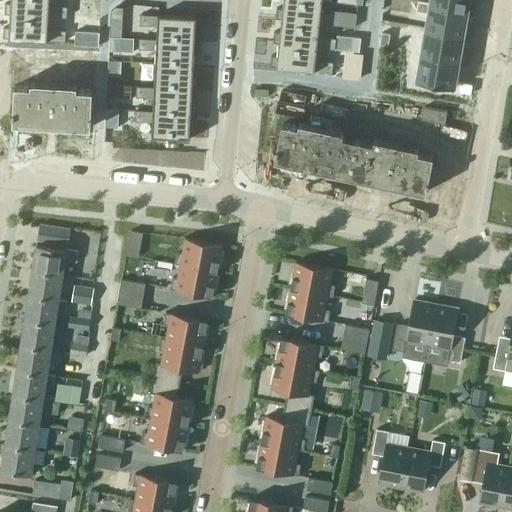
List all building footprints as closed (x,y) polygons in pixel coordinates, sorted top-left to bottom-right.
[(6,3),(5,13),(11,14),(49,16),(67,17),(68,6),(50,5),(50,0),(12,0),(12,3),(6,3)] [(69,0),(70,16),(103,16),(102,0),(69,0)] [(278,8),(277,18),(283,19),(321,23),(330,24),(331,14),(322,13),(323,0),(285,0),(284,9),(278,8)] [(419,0),(417,11),(428,13),(426,30),(465,37),(469,12),(430,5),(431,2),(419,0)] [(430,0),(431,2),(430,5),(469,12),(471,0),(430,0)] [(112,18),(111,36),(123,37),(124,7),(116,7),(112,10),(112,18)] [(334,11),(332,25),(356,27),(358,13),(334,11)] [(4,27),(4,37),(10,37),(10,39),(48,41),(48,40),(66,40),(67,30),(49,29),(49,16),(11,14),(11,27),(4,27)] [(142,14),(141,25),(159,26),(158,39),(196,42),(197,28),(203,28),(204,18),(197,18),(197,17),(160,14),(159,15),(142,14)] [(275,32),(274,42),(280,43),(318,47),(336,49),(337,39),(319,37),(321,23),(283,19),(282,32),(275,32)] [(465,37),(426,30),(421,55),(461,62),(465,37)] [(76,31),(76,45),(100,47),(100,33),(76,31)] [(383,33),(381,45),(389,46),(391,34),(383,33)] [(338,35),(336,49),(360,52),(362,38),(338,35)] [(110,36),(110,51),(134,52),(135,37),(110,36)] [(140,38),(140,49),(158,50),(157,63),(195,65),(196,52),(202,52),(202,42),(196,42),(158,39),(140,38)] [(273,55),(271,66),(278,67),(277,68),(315,72),(315,71),(333,73),(334,62),(317,60),(318,47),(280,43),(279,56),(273,55)] [(461,62),(421,55),(417,81),(456,88),(461,62)] [(44,59),(36,59),(36,71),(44,71),(44,59)] [(44,59),(44,71),(52,72),(52,60),(44,59)] [(109,60),(109,75),(121,76),(122,61),(109,60)] [(157,63),(156,87),(194,89),(194,76),(201,76),(201,66),(195,65),(157,63)] [(345,65),(344,77),(361,79),(362,67),(345,65)] [(109,85),(108,97),(132,98),(133,86),(109,85)] [(138,86),(137,97),(155,98),(154,111),(193,113),(193,100),(199,100),(200,90),(194,89),(156,87),(138,86)] [(16,90),(14,134),(41,135),(42,91),(16,90)] [(42,91),(41,135),(67,136),(69,92),(42,91)] [(69,92),(67,136),(94,137),(95,93),(69,92)] [(300,97),(298,109),(305,110),(308,98),(300,97)] [(308,98),(305,110),(313,112),(316,100),(308,98)] [(333,103),(330,115),(339,117),(341,105),(333,103)] [(391,107),(389,119),(396,120),(398,108),(391,107)] [(107,109),(106,127),(119,127),(120,110),(107,109)] [(136,110),(136,121),(154,122),(153,136),(180,138),(180,139),(191,139),(192,124),(198,124),(199,113),(193,113),(154,111),(136,110)] [(416,111),(414,123),(421,124),(424,112),(416,111)] [(424,112),(421,124),(429,126),(432,114),(424,112)] [(275,118),(267,162),(293,167),(302,124),(275,118)] [(302,124),(293,167),(319,172),(328,129),(302,124)] [(328,129),(319,172),(346,177),(354,134),(328,129)] [(364,137),(355,180),(382,186),(391,143),(364,137)] [(391,143),(382,186),(408,191),(417,148),(391,143)] [(417,148),(408,191),(434,196),(443,154),(417,148)] [(132,232),(128,255),(139,257),(143,234),(132,232)] [(181,265),(218,272),(224,245),(186,238),(183,253),(178,252),(176,264),(181,265)] [(36,270),(65,275),(68,260),(77,262),(79,251),(40,245),(36,270)] [(329,296),(334,297),(336,285),(331,284),(334,269),(297,262),(291,288),(329,296)] [(173,277),(171,289),(214,297),(218,272),(181,265),(179,278),(173,277)] [(61,300),(65,275),(36,270),(32,295),(61,300)] [(379,281),(367,279),(363,302),(375,305),(379,281)] [(121,292),(144,296),(146,285),(123,280),(121,292)] [(76,299),(94,302),(97,285),(79,282),(76,299)] [(326,309),(329,296),(291,288),(287,313),(329,321),(331,310),(326,309)] [(144,296),(121,292),(119,303),(142,307),(144,296)] [(66,311),(68,301),(61,300),(32,295),(28,320),(57,325),(60,310),(66,311)] [(398,324),(394,349),(404,351),(403,357),(427,362),(430,343),(438,304),(416,299),(411,326),(398,324)] [(438,304),(430,343),(452,348),(449,359),(462,362),(467,337),(455,335),(460,308),(438,304)] [(75,312),(75,326),(94,325),(94,312),(75,312)] [(167,338),(204,345),(209,320),(167,312),(164,324),(170,325),(167,338)] [(375,319),(368,356),(388,360),(395,323),(375,319)] [(62,335),(64,326),(57,325),(28,320),(24,345),(53,350),(56,334),(62,335)] [(344,336),(368,341),(370,329),(346,324),(344,336)] [(121,329),(113,327),(111,339),(119,341),(121,329)] [(368,341),(344,336),(342,348),(366,353),(368,341)] [(204,345),(167,338),(162,337),(160,349),(165,350),(162,363),(157,362),(154,377),(181,383),(184,369),(199,372),(204,345)] [(277,362),(315,369),(317,356),(323,357),(325,345),(282,337),(277,362)] [(499,343),(495,368),(506,370),(503,385),(511,386),(511,343),(511,346),(499,343)] [(49,374),(53,350),(24,345),(19,369),(49,374)] [(285,405),(312,410),(315,395),(310,394),(312,381),(318,382),(320,370),(315,369),(277,362),(272,388),(288,391),(285,405)] [(45,399),(49,374),(19,369),(15,394),(45,399)] [(361,377),(353,375),(350,388),(358,389),(361,377)] [(178,396),(181,383),(154,377),(151,393),(156,394),(154,407),(149,406),(146,418),(152,419),(189,426),(194,399),(178,396)] [(59,397),(82,400),(84,384),(61,381),(59,397)] [(452,391),(460,403),(471,395),(463,383),(452,391)] [(488,390),(475,388),(472,404),(485,406),(488,390)] [(362,409),(380,413),(384,393),(366,390),(362,409)] [(59,414),(61,402),(45,399),(15,394),(11,419),(41,424),(43,411),(59,414)] [(117,401),(110,400),(108,411),(115,412),(117,401)] [(433,402),(421,400),(418,416),(431,418),(433,402)] [(262,442),(299,450),(305,451),(307,439),(301,438),(304,425),(309,426),(312,410),(285,405),(283,419),(267,416),(262,442)] [(37,449),(41,424),(11,419),(7,444),(37,449)] [(184,451),(189,426),(152,419),(149,432),(144,431),(142,443),(184,451)] [(402,487),(410,447),(388,443),(390,431),(378,429),(373,454),(385,456),(380,483),(402,487)] [(126,440),(103,436),(101,447),(124,451),(126,440)] [(493,451),(496,439),(481,436),(479,448),(474,473),(486,475),(481,502),(503,506),(510,467),(498,464),(501,453),(493,451)] [(410,447),(402,487),(424,491),(429,465),(441,467),(446,442),(434,440),(431,451),(410,447)] [(297,463),(299,450),(262,442),(257,467),(300,476),(302,464),(297,463)] [(33,474),(37,449),(7,444),(3,469),(33,474)] [(341,445),(332,444),(330,456),(338,457),(341,445)] [(122,459),(100,454),(97,466),(120,470),(122,459)] [(511,466),(510,467),(503,506),(511,508),(511,466)] [(137,499),(174,506),(179,481),(136,473),(134,485),(139,486),(137,499)] [(38,475),(36,492),(75,498),(78,481),(38,475)] [(307,490),(331,494),(333,482),(309,477),(307,490)] [(100,492),(91,490),(89,502),(97,504),(100,492)] [(327,511),(330,500),(306,496),(304,508),(325,511),(327,511)] [(172,511),(174,506),(137,499),(131,498),(129,510),(134,511),(172,511)] [(252,498),(248,511),(293,511),(294,506),(252,498)] [(57,511),(59,506),(34,502),(31,511),(57,511)]
